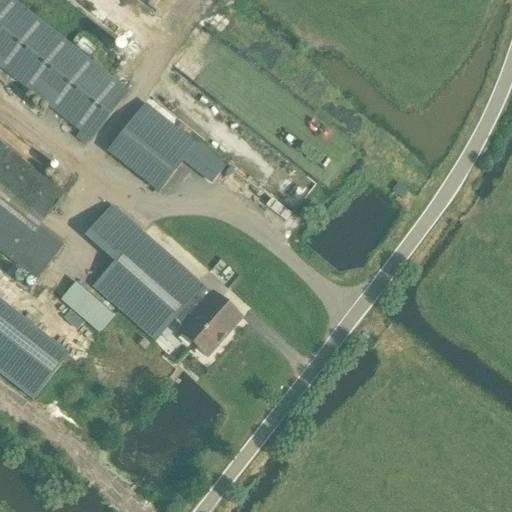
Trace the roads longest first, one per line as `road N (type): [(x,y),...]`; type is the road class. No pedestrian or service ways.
road 1 (unclassified): [(204,511),(457,179),(511,66)]
road 2 (track): [(89,180),(0,95)]
